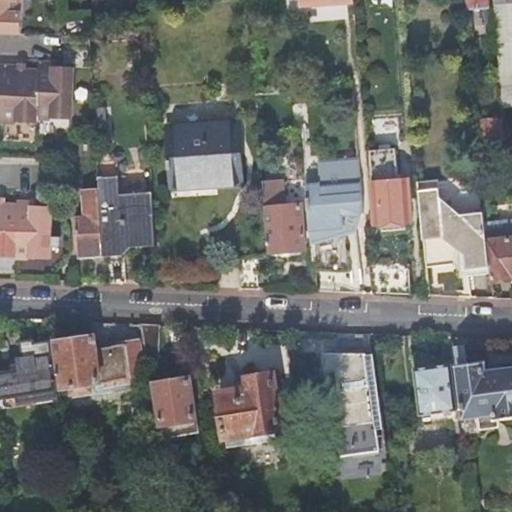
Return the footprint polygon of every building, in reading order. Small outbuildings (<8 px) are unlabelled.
[(0,0),(0,31),(20,32),(21,0),(0,0)] [(511,0),(494,0),(503,107),(511,106),(511,0)] [(62,59),(61,59),(53,59),(53,63),(53,67),(61,67),(62,59)] [(26,71),(27,62),(18,62),(18,66),(18,71),(26,71)] [(0,123),(39,124),(40,120),(73,121),(75,68),(61,67),(53,67),(53,63),(39,63),(39,72),(26,71),(18,71),(18,66),(0,65),(0,123)] [(127,66),(109,66),(110,86),(128,84),(127,66)] [(504,119),(478,122),(480,144),(506,142),(504,121),(504,119)] [(240,121),(173,126),(177,185),(244,180),(240,121)] [(397,148),(372,150),(378,222),(384,222),(384,229),(407,227),(406,220),(412,219),(408,179),(400,180),(397,148)] [(307,182),(313,270),(352,268),(351,251),(360,251),(357,230),(365,212),(361,156),(320,159),(322,181),(307,182)] [(101,189),(105,254),(126,252),(130,247),(157,246),(153,193),(120,195),(117,162),(99,163),(101,189)] [(264,180),(266,204),(269,250),(306,249),(303,202),(286,203),(285,179),(264,180)] [(441,180),(419,182),(421,204),(424,238),(446,236),(469,254),(471,274),(491,273),(488,237),(486,219),(486,211),(465,213),(442,193),(441,180)] [(78,216),(81,257),(105,255),(105,254),(101,189),(86,189),(87,214),(78,216)] [(0,256),(53,258),(55,206),(42,205),(32,205),(32,201),(18,201),(18,204),(5,203),(0,203),(0,256)] [(491,273),(492,279),(511,276),(511,216),(486,219),(488,237),(491,273)] [(410,264),(370,262),(373,293),(412,294),(413,294),(410,264)] [(257,263),(239,263),(241,288),(260,288),(257,263)] [(159,325),(141,324),(146,357),(164,355),(159,325)] [(95,336),(57,340),(63,389),(72,388),(73,395),(95,392),(94,383),(118,379),(120,381),(145,377),(141,342),(96,347),(95,336)] [(34,339),(22,341),(24,357),(19,358),(20,363),(21,370),(13,371),(0,373),(0,398),(9,396),(31,393),(56,389),(50,341),(35,343),(34,339)] [(458,410),(461,437),(490,434),(489,427),(482,428),(480,413),(498,411),(499,419),(500,419),(511,417),(511,369),(484,372),(484,362),(468,363),(465,345),(450,346),(452,365),(458,410)] [(385,430),(375,354),(325,353),(339,458),(381,452),(378,431),(385,430)] [(423,414),(458,410),(452,365),(436,366),(435,359),(417,361),(423,414)] [(20,363),(12,364),(13,371),(21,370),(20,363)] [(247,389),(218,394),(224,437),(232,436),(233,446),(281,439),(272,374),(246,378),(247,389)] [(190,377),(156,382),(162,425),(196,420),(190,377)] [(56,389),(31,393),(33,402),(58,398),(56,389)] [(31,393),(9,396),(11,406),(33,402),(31,393)] [(501,426),(500,419),(499,419),(498,411),(480,413),(482,428),(489,427),(501,426)] [(212,455),(215,476),(223,475),(220,454),(212,455)]
